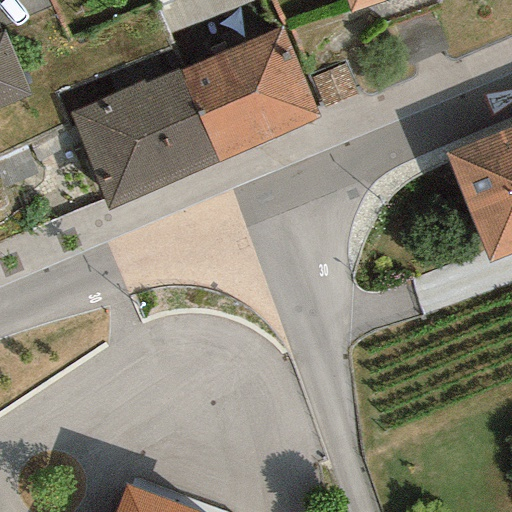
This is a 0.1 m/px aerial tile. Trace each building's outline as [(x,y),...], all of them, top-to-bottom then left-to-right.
[(343,0),(348,14),(387,0),(343,0)] [(282,28),(177,72),(217,165),(321,120),(282,28)] [(0,107),(28,96),(3,33),(0,34),(0,107)] [(142,82),(67,114),(108,211),(217,165),(177,72),(176,70),(142,84),(142,82)] [(511,125),(442,153),(486,264),(511,253),(511,125)] [(121,511),(182,511),(130,492),(121,511)]
